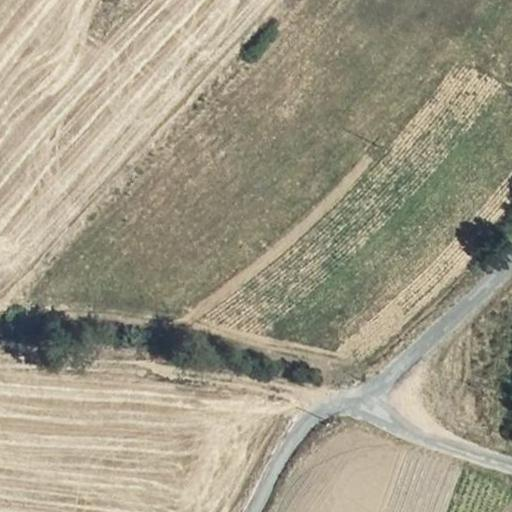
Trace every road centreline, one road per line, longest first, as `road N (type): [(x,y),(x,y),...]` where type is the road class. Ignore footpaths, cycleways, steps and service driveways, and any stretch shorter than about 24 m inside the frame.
road 1 (track): [(325,407),(298,389),(115,364),(0,361)]
road 2 (unclassified): [(358,398),(511,261)]
road 3 (residential): [(511,463),(433,441),(376,416),(358,398)]
road 4 (unclassified): [(256,511),(305,422),(358,398)]
